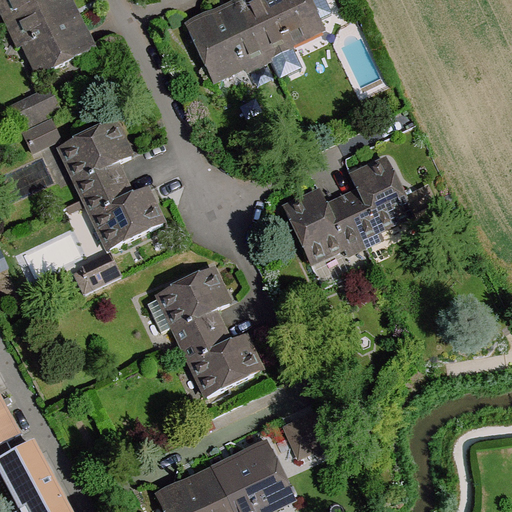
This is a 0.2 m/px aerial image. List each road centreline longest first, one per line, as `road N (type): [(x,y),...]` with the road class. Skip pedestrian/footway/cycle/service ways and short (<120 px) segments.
road 1 (residential): [(120,0),(219,214)]
road 2 (unknown): [(219,214),(302,358)]
